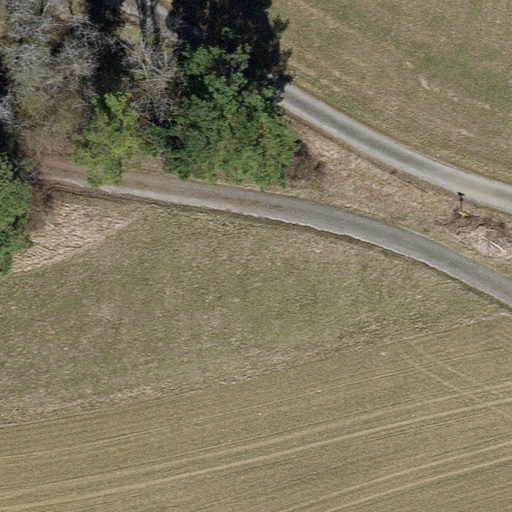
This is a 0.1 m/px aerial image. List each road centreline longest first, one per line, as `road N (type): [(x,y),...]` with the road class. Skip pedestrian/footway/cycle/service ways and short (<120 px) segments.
road 1 (track): [(511,310),(481,292),(101,171),(0,156)]
road 2 (track): [(139,0),(436,179),(511,199)]
road 3 (track): [(346,249),(511,233)]
